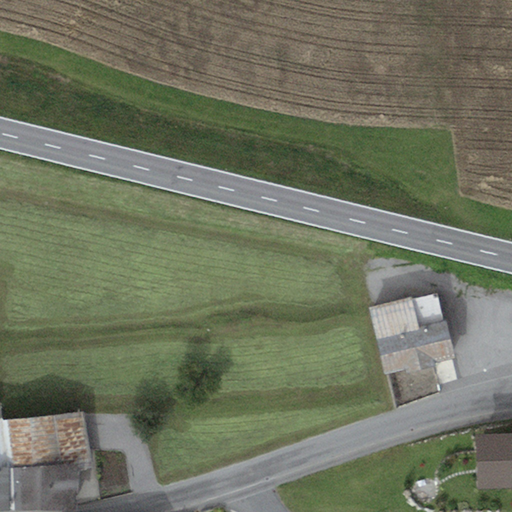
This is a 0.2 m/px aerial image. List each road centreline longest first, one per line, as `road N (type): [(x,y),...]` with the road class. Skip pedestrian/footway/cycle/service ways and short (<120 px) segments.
road 1 (primary): [(511,255),(0,130)]
road 2 (residential): [(248,483),(511,391)]
